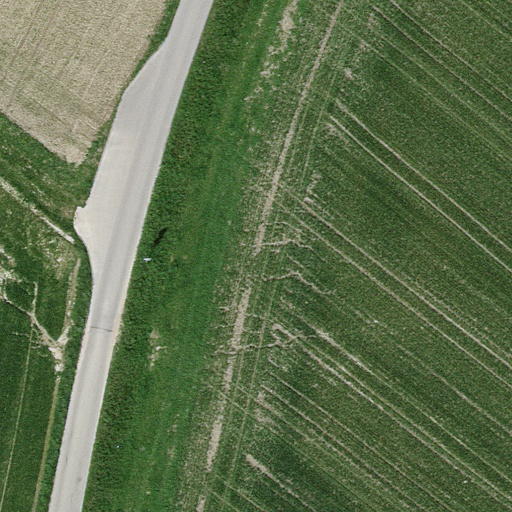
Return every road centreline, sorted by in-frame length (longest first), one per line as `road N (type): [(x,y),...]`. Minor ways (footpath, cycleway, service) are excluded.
road 1 (unclassified): [(194,0),(117,246),(64,511)]
road 2 (track): [(0,153),(117,246)]
